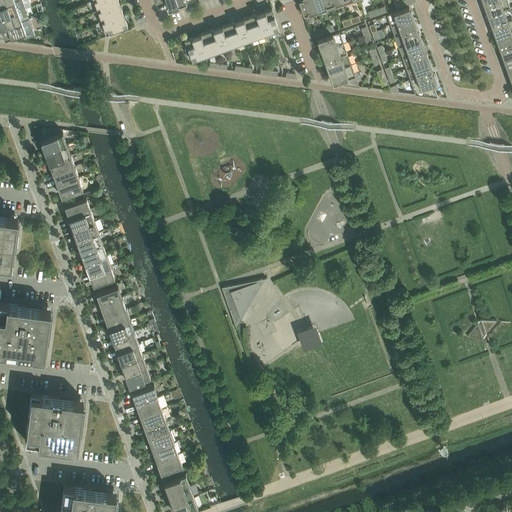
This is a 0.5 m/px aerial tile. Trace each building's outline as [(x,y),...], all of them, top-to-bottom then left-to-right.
[(120,2),(119,0),(94,0),(97,5),(96,6),(98,10),(120,2)] [(187,3),(186,0),(162,0),(163,2),(167,1),(168,3),(166,4),(168,9),(172,7),(174,7),(187,3)] [(318,9),(314,0),(299,0),(304,11),(303,11),(306,19),(313,17),(311,12),(318,9)] [(333,9),(329,0),(314,0),(318,9),(325,7),(327,12),(333,9)] [(344,0),(343,0),(329,0),(333,9),(339,7),(337,3),(344,0)] [(510,6),(508,0),(494,0),(485,4),(485,6),(485,7),(488,14),(510,6)] [(18,11),(25,8),(24,5),(17,7),(15,1),(0,5),(0,17),(18,11)] [(124,13),(122,7),(123,7),(121,1),(120,2),(98,10),(98,11),(98,10),(101,16),(100,16),(101,20),(124,13)] [(387,11),(385,5),(376,8),(378,14),(387,11)] [(414,17),(411,9),(410,9),(409,6),(387,14),(391,25),(414,17)] [(511,17),(511,11),(510,6),(488,14),(491,22),(492,25),(511,17)] [(280,30),(272,7),(265,10),(265,11),(261,12),(268,32),(272,31),(273,33),(280,30)] [(378,14),(376,8),(368,11),(370,17),(378,14)] [(22,21),(29,18),(28,15),(21,18),(18,11),(0,17),(0,24),(1,28),(22,21)] [(128,24),(126,18),(127,17),(125,12),(124,13),(101,20),(102,21),(104,27),(106,33),(120,28),(119,27),(128,24)] [(268,32),(261,12),(257,14),(256,13),(250,15),(258,38),(265,36),(264,34),(268,32)] [(258,38),(250,15),(243,18),(244,19),(239,20),(247,40),(251,38),(252,40),(258,38)] [(361,20),(359,15),(350,18),(352,23),(361,20)] [(417,28),(416,25),(414,17),(391,25),(395,36),(417,28)] [(511,29),(511,17),(492,25),(493,28),(495,36),(511,29)] [(352,23),(350,18),(342,21),(344,26),(352,23)] [(247,40),(239,20),(235,22),(235,21),(228,23),(237,46),(243,43),(242,41),(247,40)] [(26,32),(22,21),(1,28),(5,39),(14,36),(16,40),(24,37),(23,33),(26,32)] [(237,46),(228,23),(222,25),(222,26),(218,28),(225,47),(229,46),(230,48),(237,46)] [(335,30),(333,24),(324,27),(326,33),(335,30)] [(326,33),(324,27),(313,31),(315,37),(326,33)] [(225,47),(218,28),(214,29),(213,28),(207,31),(215,53),(222,51),(221,49),(225,47)] [(421,38),(419,30),(418,31),(417,28),(395,36),(399,47),(421,38)] [(511,42),(511,29),(495,36),(498,44),(499,44),(500,46),(511,42)] [(215,53),(207,31),(201,33),(201,34),(196,36),(203,55),(208,54),(209,56),(215,53)] [(343,42),(340,31),(318,39),(319,42),(318,42),(321,50),(343,42)] [(203,55),(196,36),(192,37),(192,36),(184,39),(187,46),(185,47),(188,57),(191,56),(192,58),(199,56),(199,57),(203,55)] [(425,49),(424,47),(424,46),(421,38),(399,47),(403,57),(425,49)] [(347,53),(343,42),(321,50),(324,58),(325,61),(347,53)] [(511,54),(511,42),(500,46),(501,49),(500,49),(503,57),(511,54)] [(429,60),(426,52),(425,49),(403,57),(407,68),(429,60)] [(351,64),(347,53),(325,61),(326,64),(329,72),(351,64)] [(511,66),(511,54),(503,57),(506,65),(507,65),(508,68),(511,66)] [(432,71),(431,68),(432,68),(429,60),(407,68),(410,79),(432,71)] [(360,86),(354,72),(351,64),(329,72),(331,80),(332,80),(333,83),(338,81),(339,84),(360,86)] [(387,83),(382,68),(376,70),(382,85),(387,83)] [(433,83),(437,82),(434,73),(433,74),(432,71),(410,79),(414,89),(415,93),(438,96),(433,83)] [(67,143),(63,131),(41,139),(45,150),(67,143)] [(71,154),(67,143),(45,150),(49,162),(71,154)] [(75,165),(71,154),(49,162),(53,173),(75,165)] [(79,176),(75,165),(53,173),(58,184),(79,176)] [(83,188),(79,176),(58,184),(62,196),(83,188)] [(91,208),(86,196),(65,204),(69,216),(91,208)] [(95,219),(91,208),(69,216),(73,227),(95,219)] [(16,243),(19,217),(9,215),(0,214),(0,261),(11,263),(14,242),(16,243)] [(99,231),(95,219),(73,227),(77,238),(99,231)] [(103,242),(99,231),(77,238),(81,250),(103,242)] [(107,253),(103,242),(81,250),(85,261),(107,253)] [(111,265),(107,253),(85,261),(89,272),(111,265)] [(115,276),(111,265),(89,272),(93,284),(115,276)] [(236,323),(256,280),(268,278),(267,277),(222,287),(237,329),(237,328),(236,323)] [(122,296),(118,285),(96,292),(101,304),(122,296)] [(126,308),(122,296),(101,304),(105,315),(126,308)] [(49,334),(52,308),(42,307),(0,301),(0,349),(44,355),(47,334),(49,334)] [(130,319),(126,308),(105,315),(109,327),(130,319)] [(486,333),(497,320),(480,317),(480,318),(482,318),(482,321),(480,322),(478,322),(467,335),(484,338),(482,337),(482,334),(484,334),(486,333)] [(135,330),(130,319),(109,327),(113,338),(135,330)] [(322,341),(318,331),(315,324),(298,330),(304,348),(322,341)] [(139,341),(135,330),(113,338),(117,349),(139,341)] [(143,353),(139,341),(117,349),(121,361),(143,353)] [(147,364),(143,353),(121,361),(125,372),(147,364)] [(151,376),(147,364),(125,372),(129,384),(151,376)] [(158,396),(154,384),(132,392),(136,403),(158,396)] [(82,426),(85,400),(31,393),(25,440),(77,447),(80,426),(82,426)] [(162,407),(158,396),(136,403),(141,415),(162,407)] [(166,418),(162,407),(141,415),(145,426),(166,418)] [(170,430),(166,418),(145,426),(149,437),(170,430)] [(174,441),(170,430),(149,437),(153,449),(174,441)] [(447,445),(447,444),(444,440),(443,440),(442,440),(443,441),(439,444),(438,443),(438,444),(441,449),(442,449),(443,450),(445,452),(447,450),(447,447),(447,446),(447,445)] [(178,452),(174,441),(153,449),(157,460),(178,452)] [(183,464),(178,452),(157,460),(161,472),(183,464)] [(190,484),(186,472),(164,480),(168,492),(190,484)] [(194,495),(190,484),(168,492),(172,503),(194,495)] [(115,511),(118,492),(108,490),(64,485),(60,511),(115,511)] [(183,511),(198,507),(194,495),(172,503),(175,511),(183,511)] [(509,511),(507,504),(502,506),(501,503),(493,506),(494,509),(487,511),(509,511)]
